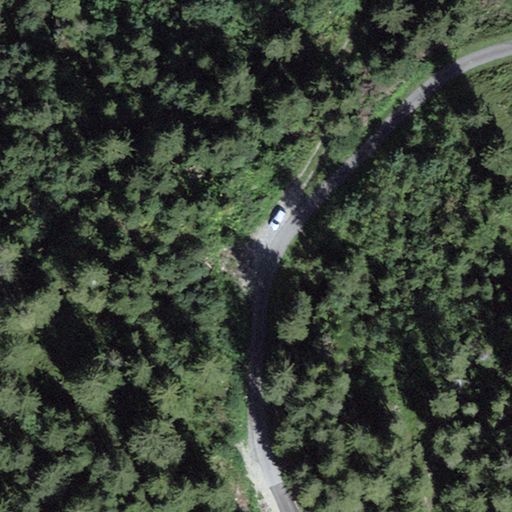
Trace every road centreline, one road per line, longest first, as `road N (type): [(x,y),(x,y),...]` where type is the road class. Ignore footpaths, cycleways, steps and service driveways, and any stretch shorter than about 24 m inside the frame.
road 1 (track): [(511,51),(485,56),(293,195),(252,324),(285,511)]
road 2 (track): [(378,0),(293,195)]
